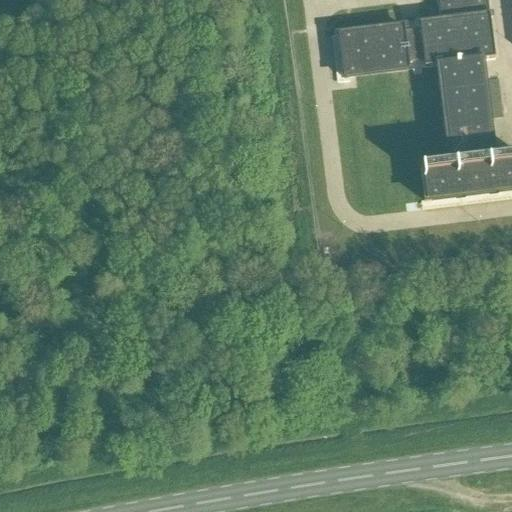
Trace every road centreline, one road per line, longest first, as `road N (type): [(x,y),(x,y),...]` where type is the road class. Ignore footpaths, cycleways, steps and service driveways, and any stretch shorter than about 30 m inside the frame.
road 1 (track): [(511,298),(360,316),(0,380)]
road 2 (primary): [(168,511),(511,458)]
